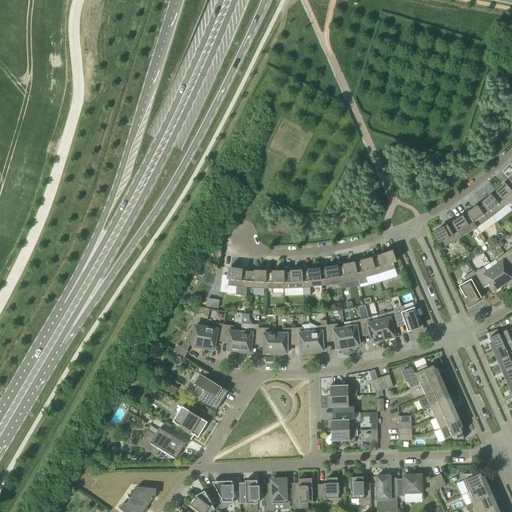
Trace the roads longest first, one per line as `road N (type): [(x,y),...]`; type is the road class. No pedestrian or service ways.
road 1 (primary): [(54,339),(156,210),(264,0)]
road 2 (primary): [(177,0),(73,306)]
road 3 (unclassified): [(0,299),(48,200),(78,101),(78,0)]
road 4 (primary): [(126,213),(178,127),(234,0)]
road 5 (primary): [(221,0),(126,213)]
road 6 (residential): [(314,460),(498,454)]
road 7 (residential): [(238,240),(257,252),(296,252),(399,230)]
road 8 (residential): [(311,373),(446,340)]
road 9 (residential): [(446,340),(498,454)]
road 10 (residential): [(511,447),(462,333)]
road 11 (residential): [(413,224),(511,152)]
road 12 (residential): [(193,468),(314,460)]
